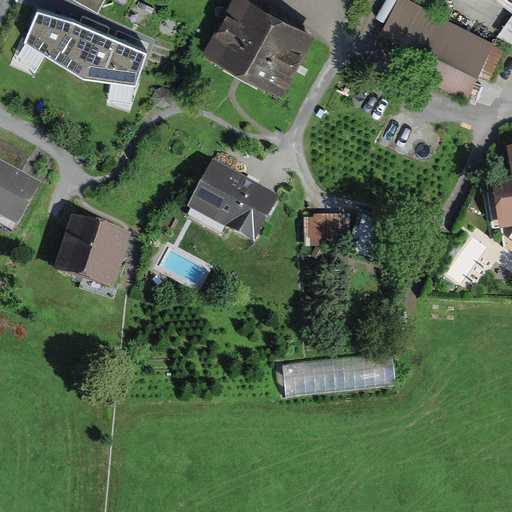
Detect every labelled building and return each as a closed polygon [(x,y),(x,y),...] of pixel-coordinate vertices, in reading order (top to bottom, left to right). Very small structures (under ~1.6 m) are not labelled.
[(77,0),(98,11),(103,0),(77,0)] [(255,0),(229,0),(203,49),(283,92),(315,32),(255,0)] [(74,15),(37,6),(24,38),(84,75),(136,80),(147,47),(74,15)] [(473,92),(489,55),(443,35),(426,72),(473,92)] [(279,197),(214,161),(188,208),(254,243),(279,197)] [(41,185),(0,163),(0,219),(17,229),(41,185)] [(132,236),(72,217),(54,271),(114,290),(132,236)] [(350,220),(308,219),(307,249),(350,249),(350,220)] [(308,383),(287,383),(288,396),(395,392),(394,362),(307,364),(308,383)]
